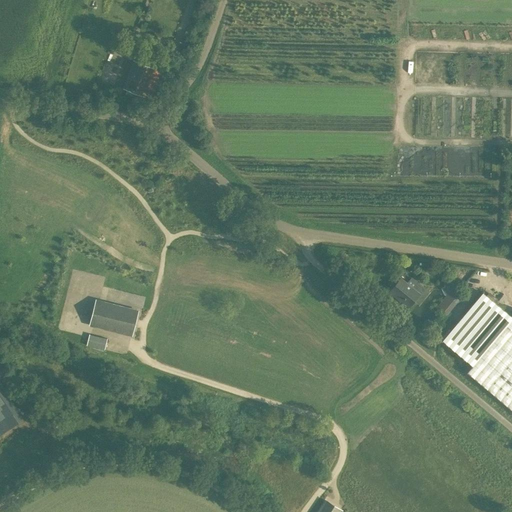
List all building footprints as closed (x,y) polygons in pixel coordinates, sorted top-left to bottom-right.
[(127,58),(116,86),(124,89),(151,100),(161,72),(154,69),(134,61),(127,58)] [(409,308),(414,301),(419,305),(430,291),(411,277),(406,285),(399,280),(389,293),(409,308)] [(446,316),(464,294),(454,286),(436,308),(446,316)] [(511,317),(494,302),(486,296),(482,292),(442,340),(472,366),(467,371),(511,409),(511,317)] [(99,300),(92,326),(132,337),(139,310),(99,300)] [(107,339),(94,336),(92,347),(104,350),(107,339)] [(0,435),(24,418),(1,385),(0,385),(0,435)] [(326,501),(319,511),(339,511),(341,510),(326,501)]
